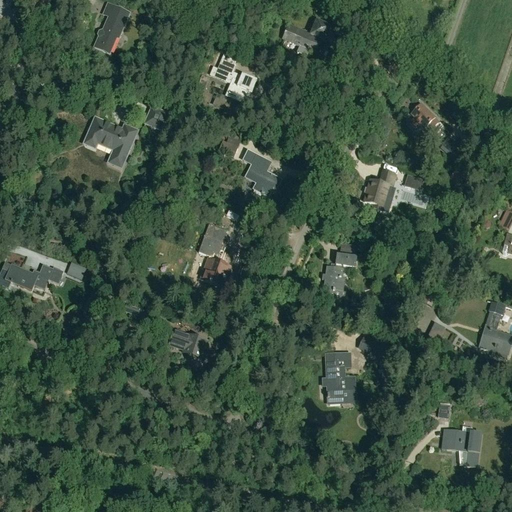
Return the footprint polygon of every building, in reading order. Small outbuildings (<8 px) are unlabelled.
[(129,15),(108,5),(103,16),(109,19),(94,49),(110,55),(117,40),(119,40),(129,15)] [(306,59),(309,52),(314,54),(320,40),(325,41),(329,29),(318,25),(313,36),(289,26),(283,41),(299,48),(296,54),(306,59)] [(255,83),(233,74),(238,62),(223,56),(217,71),(213,69),(209,77),(230,85),(226,95),(247,103),(255,83)] [(342,73),(326,63),(320,73),(337,82),(342,73)] [(411,115),(414,118),(408,125),(415,131),(421,124),(426,130),(428,127),(433,131),(439,124),(435,120),(436,119),(420,105),(411,115)] [(169,115),(151,107),(143,126),(161,134),(169,115)] [(442,121),(447,116),(439,108),(434,112),(442,121)] [(95,120),(84,145),(95,150),(97,145),(113,152),(108,165),(121,170),(137,133),(124,127),(122,132),(95,120)] [(233,159),(240,143),(228,139),(226,144),(222,142),(218,153),(233,159)] [(456,147),(447,139),(441,146),(449,154),(456,147)] [(271,165),(248,153),(243,162),(252,166),(245,179),(256,185),(253,191),(268,199),(272,192),(275,194),(281,182),(266,174),(271,165)] [(364,203),(373,206),(372,211),(387,215),(390,205),(384,204),(386,199),(388,189),(391,190),(395,176),(394,176),(394,175),(382,172),(378,185),(370,183),(364,203)] [(464,179),(455,172),(448,181),(457,188),(464,179)] [(404,185),(419,189),(421,182),(407,178),(404,185)] [(511,214),(506,212),(498,227),(508,232),(511,223),(511,214)] [(215,228),(231,234),(235,224),(219,218),(215,228)] [(207,260),(213,262),(209,272),(204,270),(200,281),(220,288),(222,281),(225,282),(225,281),(228,282),(233,269),(220,265),(224,252),(221,251),(223,245),(222,245),(226,233),(208,227),(204,238),(198,254),(208,258),(207,260)] [(511,236),(507,235),(504,247),(502,254),(502,255),(503,256),(504,257),(505,257),(506,257),(507,256),(508,256),(511,257),(511,236)] [(330,270),(327,269),(326,277),(323,277),(322,281),(325,282),(324,290),(323,290),(322,297),(330,301),(333,301),(333,300),(342,299),(342,293),(343,293),(345,280),(342,279),(343,271),(344,268),(354,269),(356,259),(337,257),(335,266),(331,266),(330,270)] [(33,275),(11,266),(11,267),(5,264),(2,270),(0,275),(0,286),(8,290),(10,285),(32,294),(34,288),(44,292),(49,283),(58,286),(64,274),(54,270),(53,271),(43,267),(40,275),(34,272),(33,275)] [(86,270),(71,264),(67,275),(81,281),(86,270)] [(101,285),(107,283),(104,275),(98,278),(101,285)] [(431,309),(438,295),(428,291),(422,305),(431,309)] [(511,338),(496,333),(501,317),(503,317),(505,309),(491,304),(490,309),(491,311),(486,328),(480,349),(493,353),(491,357),(500,360),(502,356),(508,357),(511,342),(511,338)] [(434,324),(424,346),(425,346),(420,356),(428,359),(433,350),(434,351),(445,329),(434,324)] [(207,342),(189,337),(174,333),(169,348),(184,352),(183,355),(202,360),(207,342)] [(387,346),(364,336),(358,351),(380,361),(387,346)] [(405,362),(407,358),(389,349),(385,357),(399,363),(400,360),(405,362)] [(328,406),(341,405),(355,405),(354,380),(344,380),(343,369),(350,369),(349,356),(326,357),(327,381),(323,381),(323,388),(327,388),(328,406)] [(438,420),(448,421),(449,408),(449,405),(440,404),(440,407),(439,407),(438,420)] [(459,467),(477,469),(481,437),(470,429),(462,428),(462,434),(449,432),(446,451),(459,453),(459,467)]
